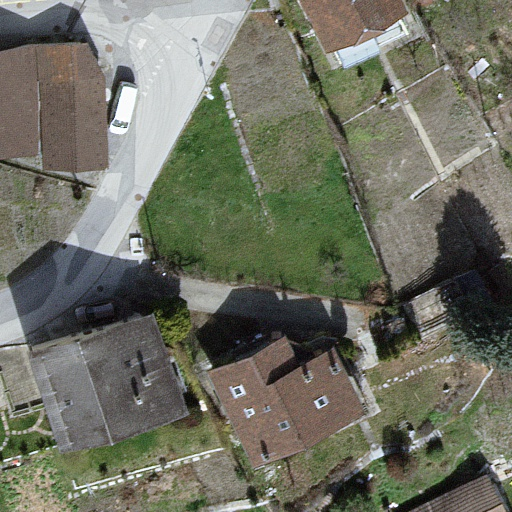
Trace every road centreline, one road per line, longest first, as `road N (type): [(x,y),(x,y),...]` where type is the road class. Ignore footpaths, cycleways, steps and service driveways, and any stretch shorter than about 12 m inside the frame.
road 1 (residential): [(0,320),(80,261),(125,189),(142,117),(131,60)]
road 2 (residential): [(131,60),(80,16),(0,23)]
